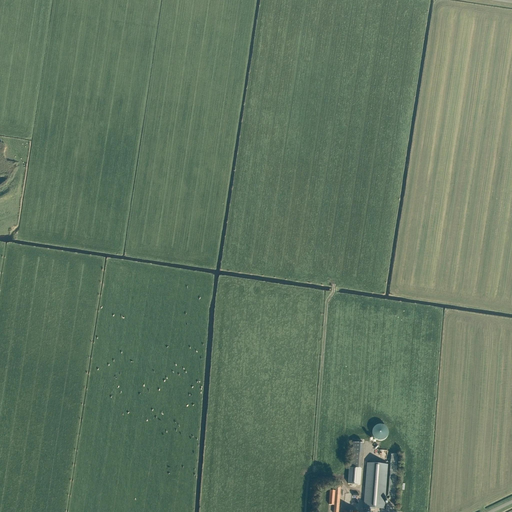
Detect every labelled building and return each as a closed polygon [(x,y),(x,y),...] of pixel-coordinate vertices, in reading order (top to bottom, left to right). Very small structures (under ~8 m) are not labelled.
[(374,432),(376,442),(388,439),(385,430),(384,431),(382,425),(375,427),(376,432),(374,432)] [(353,443),(351,468),(361,469),(363,444),(353,443)] [(385,509),(388,465),(367,463),(363,509),(375,510),(375,509),(385,509)] [(349,468),(348,484),(360,485),(361,469),(351,468),(349,468)] [(338,511),(340,486),(335,486),(335,491),(330,491),(329,505),(334,505),(333,511),(338,511)]
